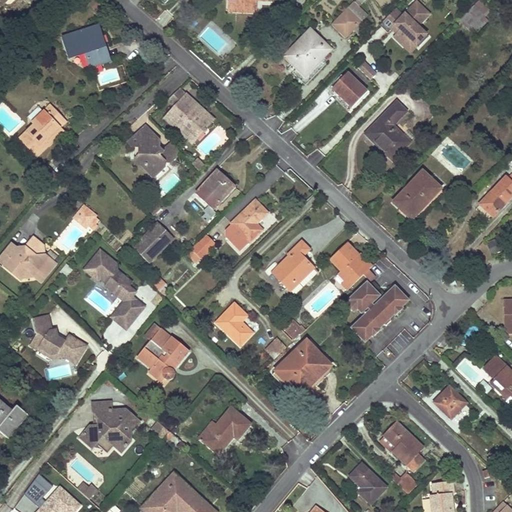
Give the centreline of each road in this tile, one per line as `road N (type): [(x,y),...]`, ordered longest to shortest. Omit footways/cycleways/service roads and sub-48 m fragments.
road 1 (residential): [(456,308),(119,0)]
road 2 (unknown): [(312,452),(166,313)]
road 3 (residential): [(262,511),(384,379)]
road 4 (residential): [(475,511),(463,457),(384,379)]
